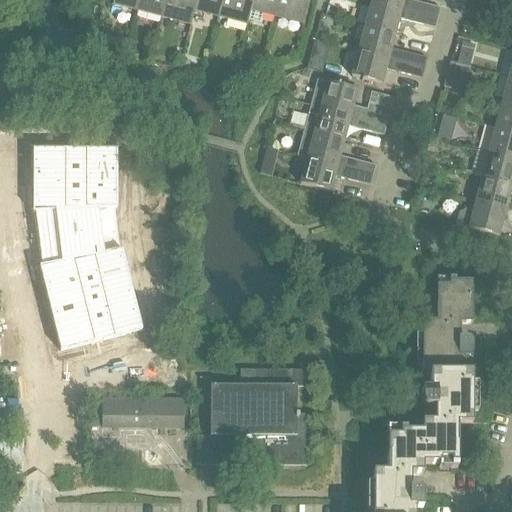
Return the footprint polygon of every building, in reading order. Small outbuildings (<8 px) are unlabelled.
[(113,0),(112,5),(136,12),(139,0),(113,0)] [(139,0),(136,12),(160,18),(165,0),(139,0)] [(165,0),(160,18),(190,26),(193,12),(196,0),(165,0)] [(196,0),(193,12),(217,18),(221,0),(196,0)] [(221,0),(217,18),(246,26),(250,11),(252,0),(221,0)] [(250,11),(274,18),(278,0),(252,0),(250,11)] [(309,0),(278,0),(274,18),(303,25),(309,0)] [(371,0),(371,3),(425,17),(437,19),(439,10),(404,0),(403,0),(371,0)] [(434,30),(437,19),(425,17),(371,3),(365,27),(395,35),(399,20),(434,30)] [(365,27),(358,53),(423,70),(426,60),(391,50),(395,35),(365,27)] [(423,70),(358,53),(351,78),(381,86),(385,71),(421,80),(423,70)] [(449,69),(468,74),(469,69),(451,64),(449,69)] [(232,82),(241,84),(245,70),(236,68),(232,82)] [(511,79),(508,79),(501,104),(511,106),(511,79)] [(311,107),(386,127),(390,111),(368,106),(367,111),(352,108),(357,92),(318,82),(311,107)] [(511,106),(501,104),(495,129),(511,133),(511,106)] [(347,128),(383,138),(386,127),(311,107),(304,132),(343,143),(347,128)] [(511,133),(495,129),(488,154),(511,160),(511,133)] [(439,131),(436,139),(450,143),(452,134),(439,131)] [(307,160),(373,177),(375,168),(339,158),(343,143),(304,132),(297,157),(307,160)] [(142,332),(122,251),(120,251),(115,210),(117,210),(117,151),(32,151),(32,215),(34,215),(40,267),(38,267),(60,353),(142,332)] [(511,160),(488,154),(481,179),(511,187),(511,184),(511,160)] [(334,178),(370,188),(373,177),(307,160),(300,186),(330,194),(334,178)] [(481,179),(475,204),(511,214),(511,199),(508,199),(511,187),(481,179)] [(468,230),(498,238),(502,223),(511,225),(511,214),(475,204),(468,230)] [(471,324),(471,283),(454,283),(454,279),(437,279),(437,322),(421,322),(422,375),(430,375),(430,374),(464,373),(464,358),(472,358),(472,344),(471,343),(471,342),(470,341),(469,340),(468,340),(467,340),(458,340),(458,324),(471,324)] [(210,387),(210,467),(304,467),(304,415),(296,415),(296,388),(304,388),(304,371),(252,371),(252,387),(210,387)] [(471,373),(464,373),(430,374),(430,375),(430,389),(421,390),(421,404),(422,406),(424,408),(425,408),(426,409),(435,409),(435,423),(421,423),(421,433),(422,433),(422,466),(438,465),(438,470),(457,470),(457,425),(471,425),(471,373)] [(183,402),(106,402),(102,402),(102,429),(183,429),(183,402)] [(373,474),(372,511),(413,511),(414,509),(422,509),(422,496),(422,495),(421,492),(419,491),(416,490),(409,490),(409,476),(422,476),(422,466),(422,433),(421,433),(406,433),(405,429),(386,429),(387,474),(373,474)]
